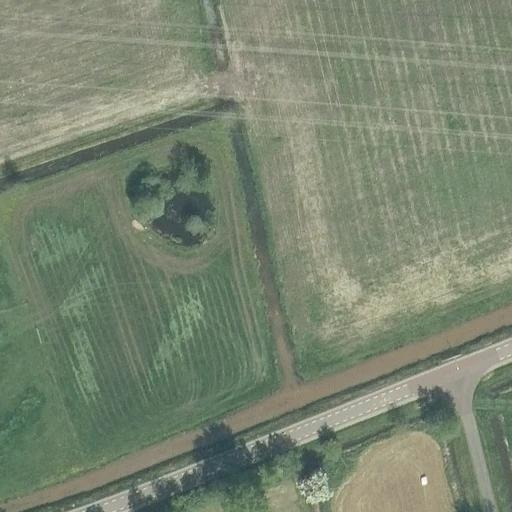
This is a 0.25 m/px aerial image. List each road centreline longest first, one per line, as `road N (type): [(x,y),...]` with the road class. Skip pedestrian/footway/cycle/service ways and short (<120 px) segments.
road 1 (tertiary): [(113,511),(456,373)]
road 2 (unclassified): [(490,511),(456,373)]
